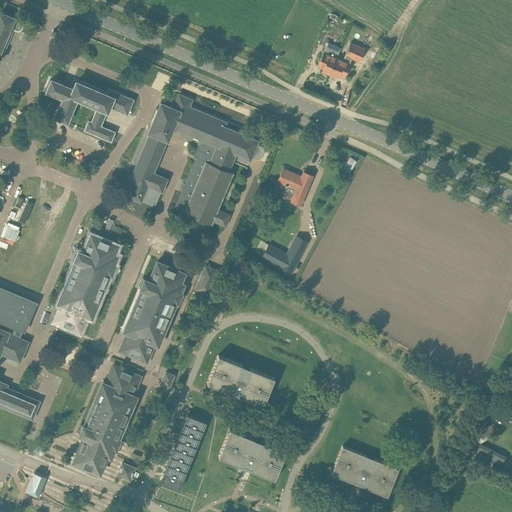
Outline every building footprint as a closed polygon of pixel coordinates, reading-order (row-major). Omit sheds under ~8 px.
[(21,22),(19,21),(13,18),(14,17),(0,11),(0,50),(6,36),(10,27),(15,30),(18,30),(20,29),(22,27),(22,25),(21,22)] [(321,55),(318,64),(323,67),(322,70),(329,74),(336,58),(341,48),(328,42),(325,47),(321,55)] [(336,58),(329,74),(336,77),(337,75),(338,73),(342,75),(344,76),(349,64),(351,58),(359,62),(365,49),(350,43),(343,60),(336,58)] [(50,79),(46,88),(45,90),(63,98),(55,117),(66,122),(76,98),(98,107),(91,122),(88,121),(85,129),(110,140),(114,132),(100,126),(106,110),(107,111),(109,106),(127,114),(133,100),(110,90),(108,95),(74,80),(71,88),(50,79)] [(160,102),(156,111),(147,131),(149,132),(128,182),(132,184),(127,195),(154,206),(161,190),(166,178),(152,172),(166,139),(167,139),(172,126),(201,138),(193,157),(195,158),(174,206),(184,210),(183,212),(212,224),(213,221),(225,226),(230,214),(218,209),(233,172),(228,170),(235,153),(249,159),(251,155),(255,157),(258,157),(261,156),(262,154),(263,151),(262,148),(259,146),(256,144),(257,141),(224,126),(225,122),(188,107),(191,99),(178,94),(173,107),(160,102)] [(346,179),(356,161),(349,157),(339,175),(346,179)] [(291,201),(299,204),(312,175),(303,172),(300,178),(296,176),(296,174),(283,169),(277,181),(291,187),(293,183),(297,185),(291,201)] [(60,304),(53,322),(80,333),(88,315),(91,317),(109,274),(111,275),(115,265),(113,264),(117,256),(113,254),(117,244),(90,233),(83,251),(77,249),(73,259),(75,260),(57,302),(60,304)] [(268,244),(261,257),(291,272),(302,253),(290,247),(287,254),(268,244)] [(127,332),(119,350),(146,361),(154,343),(157,345),(175,302),(177,303),(182,293),(180,292),(183,283),(180,282),(184,272),(157,261),(149,279),(143,277),(139,287),(141,288),(123,330),(127,332)] [(217,270),(205,265),(195,289),(208,294),(217,270)] [(0,404),(32,418),(39,401),(5,387),(6,385),(0,382),(0,352),(20,361),(28,341),(19,338),(22,331),(24,332),(37,302),(0,285),(0,404)] [(218,354),(206,382),(262,405),(274,377),(218,354)] [(83,436),(72,462),(99,473),(107,456),(110,457),(114,449),(116,449),(120,439),(118,438),(136,396),(132,394),(140,376),(113,365),(105,383),(102,382),(84,424),(82,423),(78,433),(83,436)] [(165,371),(160,383),(169,387),(173,375),(165,371)] [(511,412),(511,406),(497,399),(492,409),(510,417),(511,412)] [(162,479),(160,481),(179,488),(179,485),(182,480),(183,480),(182,478),(184,473),(186,471),(185,470),(187,465),(189,463),(189,462),(191,457),(193,455),(192,454),(194,449),(196,447),(195,445),(197,441),(199,438),(199,437),(201,432),(203,430),(202,429),(204,424),(206,422),(186,414),(187,417),(186,419),(183,422),(184,425),(183,427),(180,431),(180,433),(179,435),(177,439),(177,441),(176,444),(173,447),(174,450),(173,452),(170,456),(170,458),(170,460),(167,464),(167,466),(166,468),(163,472),(163,476),(162,479)] [(498,429),(492,421),(479,433),(483,437),(487,434),(489,437),(498,429)] [(229,428),(218,456),(274,478),(285,450),(229,428)] [(370,449),(347,439),(335,467),(392,490),(403,462),(379,452),(376,458),(372,457),(370,461),(366,459),(370,449)] [(502,465),(506,453),(478,444),(475,456),(502,465)] [(120,450),(117,456),(131,461),(133,455),(120,450)] [(129,480),(134,467),(122,462),(117,475),(129,480)] [(46,477),(33,472),(25,492),(37,497),(38,495),(46,477)]
